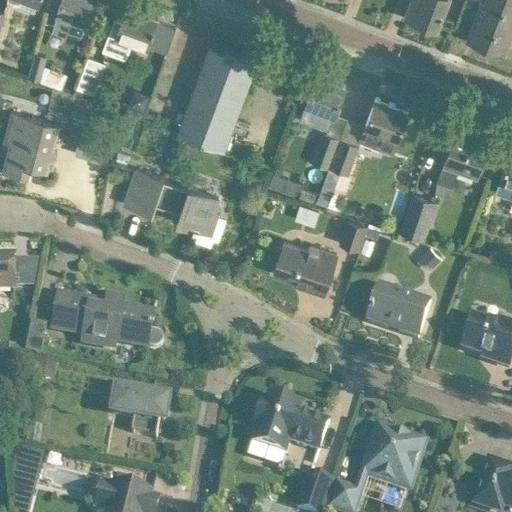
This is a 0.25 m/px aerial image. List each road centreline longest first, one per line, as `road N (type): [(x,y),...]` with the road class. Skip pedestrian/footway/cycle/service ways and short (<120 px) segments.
road 1 (unclassified): [(244,0),(511,99)]
road 2 (residential): [(511,420),(306,352)]
road 3 (residential): [(163,270),(41,226),(0,222)]
road 4 (residential): [(306,352),(285,329),(196,279),(163,270)]
road 5 (residential): [(215,382),(191,511)]
road 6 (residential): [(163,270),(192,295),(206,321),(215,382)]
